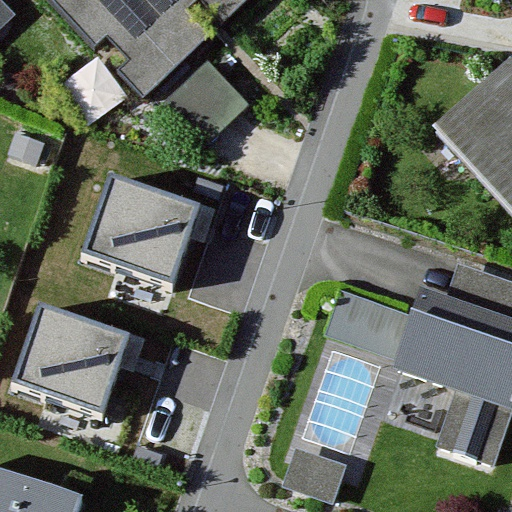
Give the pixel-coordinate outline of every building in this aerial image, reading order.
[(45,0),(143,101),(248,0),(45,0)] [(0,3),(0,31),(14,18),(0,3)] [(209,68),(162,114),(202,155),(249,109),(209,68)] [(511,71),(439,138),(511,217),(511,71)] [(44,147),(16,138),(10,156),(38,165),(44,147)] [(200,215),(108,184),(82,262),(174,294),(200,215)] [(511,286),(459,268),(447,304),(511,326),(511,286)] [(344,295),(330,336),(401,361),(396,377),(455,398),(436,455),(495,475),(511,427),(511,326),(447,304),(423,295),(414,319),(344,295)] [(131,342),(38,313),(14,392),(106,421),(131,342)] [(345,471),(297,455),(286,489),(333,505),(345,471)] [(0,480),(0,511),(79,511),(81,509),(0,480)]
